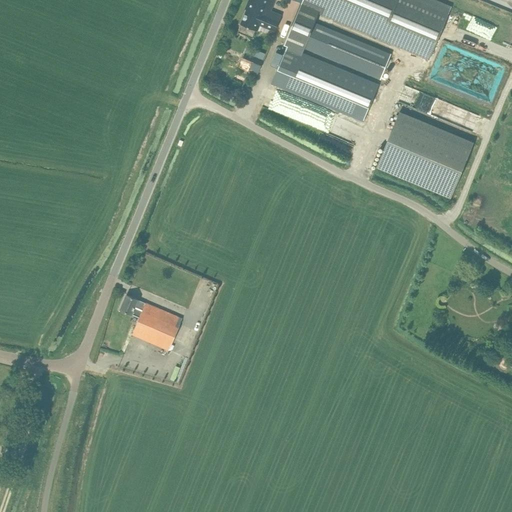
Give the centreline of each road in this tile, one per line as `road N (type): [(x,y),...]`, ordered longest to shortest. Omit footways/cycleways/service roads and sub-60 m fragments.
road 1 (unclassified): [(187,92),(409,202),(511,273)]
road 2 (unclassified): [(77,372),(187,92)]
road 3 (unclassified): [(44,511),(77,372)]
